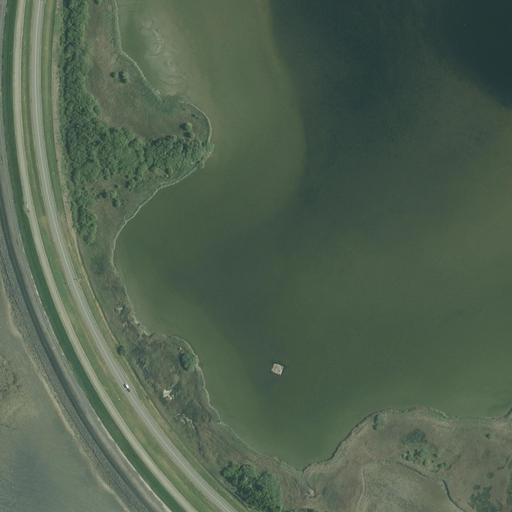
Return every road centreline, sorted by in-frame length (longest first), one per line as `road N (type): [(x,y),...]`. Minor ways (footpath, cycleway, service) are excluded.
road 1 (trunk): [(228,511),(136,406),(72,281),(39,155),(38,0)]
road 2 (unclassified): [(191,511),(108,405),(50,283),(21,159),(22,0)]
